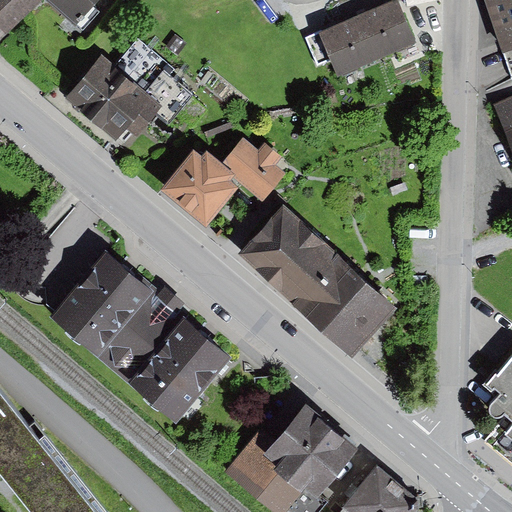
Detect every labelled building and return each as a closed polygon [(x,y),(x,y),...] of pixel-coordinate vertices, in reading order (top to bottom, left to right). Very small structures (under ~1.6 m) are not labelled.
[(0,0),(0,27),(6,34),(42,0),(47,0),(75,26),(99,0),(0,0)] [(398,0),(359,16),(378,62),(417,46),(398,0)] [(511,0),(485,0),(504,51),(511,48),(511,0)] [(378,62),(359,16),(319,32),(338,78),(378,62)] [(175,35),(166,47),(178,55),(186,44),(175,35)] [(102,54),(65,98),(116,141),(127,128),(136,136),(157,112),(171,123),(195,94),(163,68),(145,90),(102,54)] [(511,98),(496,104),(511,148),(511,98)] [(194,152),(164,190),(209,226),(240,187),(232,181),(234,180),(262,202),(284,174),(277,169),(274,166),(280,157),(265,145),(259,152),(244,140),(224,165),(207,152),(202,158),(194,152)] [(285,209),(241,254),(350,359),(394,313),(285,209)] [(227,358),(104,255),(52,316),(175,419),(227,358)] [(511,352),(484,385),(497,397),(488,407),(497,415),(502,410),(511,418),(511,425),(496,444),(511,457),(511,352)] [(95,511),(0,391),(0,472),(31,511),(95,511)] [(260,426),(221,473),(268,511),(327,511),(331,508),(315,496),(355,447),(306,407),(277,441),(260,426)] [(378,468),(342,511),(414,511),(421,503),(378,468)]
